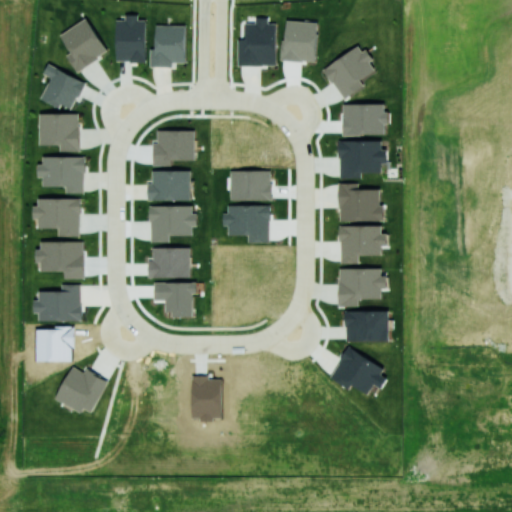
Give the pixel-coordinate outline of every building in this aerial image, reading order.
[(117,19),(116,61),(146,61),(147,19),(139,19),(139,14),(125,14),(125,19),(117,19)] [(238,64),(276,65),(277,22),(269,22),(269,16),(256,16),(256,22),(246,22),(246,38),(238,38),(238,64)] [(61,34),(72,51),(67,54),(77,71),(109,52),(88,17),(61,34)] [(283,59),(316,61),(319,23),(286,21),(283,59)] [(150,66),(172,66),(172,62),(186,62),(186,25),(157,24),(156,48),(151,48),(150,66)] [(324,66),(343,99),(364,86),(360,79),(375,70),(370,61),(372,60),(362,44),(324,66)] [(51,76),(41,99),(61,107),(62,104),(74,109),(85,80),(48,64),(44,73),(51,76)] [(385,103),(343,103),(344,134),(385,133),(385,124),(389,124),(389,111),(385,111),(385,103)] [(40,113),(40,144),(60,144),(61,150),(80,150),(80,112),(40,113)] [(195,159),(195,130),(158,129),(158,142),(154,142),(154,164),(172,165),(172,159),(195,159)] [(340,177),(361,177),(361,172),(382,172),(382,163),(388,163),(387,149),(382,149),(382,140),(340,140),(340,177)] [(85,192),(85,156),(40,156),(40,177),(43,177),(43,186),(66,186),(66,192),(85,192)] [(148,199),(191,200),(192,170),(153,169),(153,182),(148,182),(148,199)] [(231,200),(272,199),(272,170),(231,170),(231,200)] [(340,220),(385,219),(385,204),(381,204),(380,188),(359,189),(359,182),(339,183),(340,220)] [(81,198),(38,197),(38,205),(34,205),(34,219),(39,219),(39,227),(59,227),(59,235),(80,235),(81,198)] [(270,241),(270,204),(228,205),(228,212),(223,212),(223,225),(228,225),(228,234),(248,234),(248,242),(270,241)] [(170,234),(193,234),(193,225),(198,225),(198,212),(193,212),(193,205),(150,205),(151,241),(170,241),(170,234)] [(382,224),(340,225),(341,263),(360,262),(360,254),(382,254),(382,245),(389,245),(389,232),(382,233),(382,224)] [(84,240),(38,241),(38,262),(42,262),(42,271),(65,270),(65,277),(84,277),(84,240)] [(190,247),(154,246),(153,260),(149,260),(149,276),(190,277),(190,247)] [(339,305),(359,306),(359,298),(382,298),(382,288),(389,288),(389,275),(382,275),(382,268),(340,267),(339,305)] [(40,320),(82,320),(82,283),(62,284),(62,290),(40,290),(40,299),(34,299),(34,312),(40,312),(40,320)] [(389,341),(389,310),(346,310),(346,340),(389,341)] [(369,393),(374,384),(382,388),(387,377),(382,374),(386,366),(348,346),(331,378),(350,388),(352,384),(369,393)] [(82,411),(84,407),(93,412),(109,379),(87,369),(85,371),(73,365),(57,399),(82,411)]
